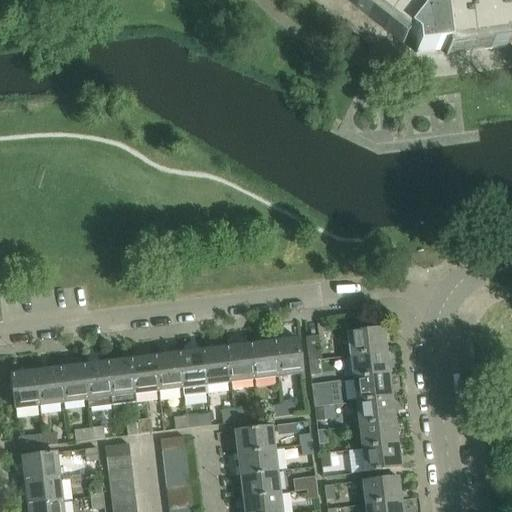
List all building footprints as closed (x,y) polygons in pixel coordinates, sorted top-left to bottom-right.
[(309,0),(370,47),(383,31),(402,46),(409,37),(414,42),(413,42),(414,43),(416,55),(434,53),(434,52),(445,51),(446,56),(511,48),(511,0),(478,0),(464,2),(464,7),(430,12),(429,9),(417,0),(309,0)] [(347,334),(350,357),(386,353),(383,329),(347,334)] [(305,339),(308,363),(317,361),(321,361),(318,337),(305,339)] [(273,343),(277,378),(302,375),(299,349),(300,349),(300,346),(298,346),(298,340),(273,343)] [(249,346),(254,381),(277,378),(273,343),(249,346)] [(249,346),(225,349),(230,384),(254,381),(249,346)] [(225,349),(201,352),(206,387),(230,384),(225,349)] [(201,352),(178,354),(182,390),(206,387),(201,352)] [(386,353),(350,357),(353,381),(389,376),(386,353)] [(178,354),(154,357),(159,393),(182,390),(178,354)] [(130,360),(135,396),(159,393),(154,357),(130,360)] [(106,363),(112,407),(136,404),(135,396),(130,360),(106,363)] [(317,361),(308,363),(310,377),(319,376),(317,361)] [(82,366),(87,402),(88,410),(112,407),(106,363),(82,366)] [(59,369),(63,405),(87,402),(82,366),(59,369)] [(63,405),(59,369),(35,372),(39,408),(63,405)] [(39,408),(35,372),(10,375),(15,411),(39,408)] [(353,381),(356,404),(392,399),(389,376),(353,381)] [(312,386),(313,400),(322,399),(320,385),(312,386)] [(392,399),(356,404),(359,427),(395,423),(392,399)] [(281,406),(283,418),(295,417),(294,405),(281,406)] [(283,418),(281,406),(268,408),(270,420),(283,418)] [(315,409),(317,423),(325,421),(323,408),(315,409)] [(234,412),(235,424),(247,422),(246,410),(234,412)] [(235,424),(234,412),(221,414),(222,425),(235,424)] [(186,418),(187,430),(200,428),(198,416),(186,418)] [(187,430),(186,418),(173,419),(175,431),(187,430)] [(138,424),(140,436),(152,434),(151,422),(138,424)] [(359,427),(362,450),(397,446),(395,423),(359,427)] [(140,436),(138,424),(125,425),(127,437),(140,436)] [(235,432),(237,455),(274,451),(271,427),(235,432)] [(90,430),(92,442),(104,440),(103,428),(90,430)] [(92,442),(90,430),(78,431),(79,443),(92,442)] [(318,432),(320,446),(328,445),(327,431),(318,432)] [(43,436),(44,448),(57,446),(55,434),(43,436)] [(44,448),(43,436),(18,439),(20,451),(44,448)] [(299,437),(301,447),(311,446),(309,436),(299,437)] [(160,441),(161,454),(185,451),(184,438),(160,441)] [(105,448),(106,461),(130,458),(128,445),(105,448)] [(311,446),(301,447),(302,457),(312,456),(311,446)] [(397,446),(362,450),(365,474),(400,469),(397,446)] [(98,462),(96,449),(85,450),(86,463),(98,462)] [(187,463),(185,451),(161,454),(163,466),(187,463)] [(237,455),(240,477),(277,473),(274,451),(237,455)] [(21,459),(24,484),(60,479),(57,454),(21,459)] [(321,455),(322,469),(331,468),(329,454),(321,455)] [(130,458),(106,461),(108,473),(131,470),(130,458)] [(163,466),(164,478),(188,475),(187,463),(163,466)] [(108,473),(109,485),(133,482),(131,470),(108,473)] [(277,473),(240,477),(243,500),(280,495),(277,473)] [(189,486),(188,475),(164,478),(166,490),(189,486)] [(362,482),(365,507),(400,502),(397,478),(362,482)] [(63,503),(60,479),(24,484),(27,507),(63,503)] [(305,481),(306,492),(316,491),(315,480),(305,481)] [(133,482),(109,485),(110,497),(134,493),(133,482)] [(89,486),(91,499),(102,498),(101,485),(89,486)] [(191,499),(189,486),(166,490),(167,502),(191,499)] [(324,488),(326,502),(335,501),(333,487),(324,488)] [(316,491),(306,492),(308,502),(318,500),(316,491)] [(110,497),(112,508),(136,506),(134,493),(110,497)] [(243,500),(244,511),(281,511),(280,495),(243,500)] [(102,498),(91,499),(92,511),(104,510),(102,498)] [(167,502),(168,511),(177,511),(192,510),(191,499),(167,502)] [(365,507),(365,511),(401,511),(400,502),(365,507)] [(63,511),(63,503),(27,507),(27,511),(63,511)]
